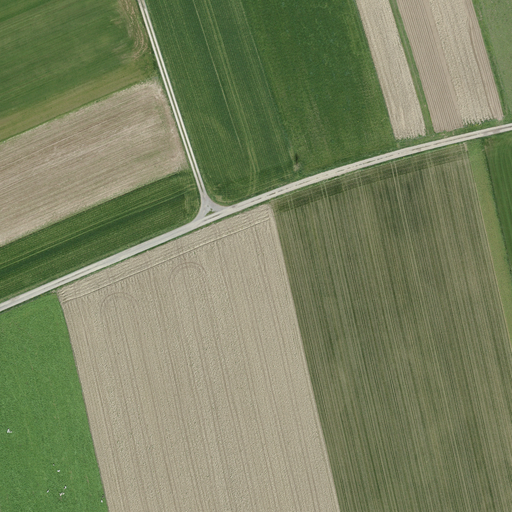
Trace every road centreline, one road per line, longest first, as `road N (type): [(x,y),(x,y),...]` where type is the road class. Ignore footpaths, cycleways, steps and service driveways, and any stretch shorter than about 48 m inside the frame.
road 1 (track): [(0,308),(212,217),(511,128)]
road 2 (track): [(212,217),(140,0)]
